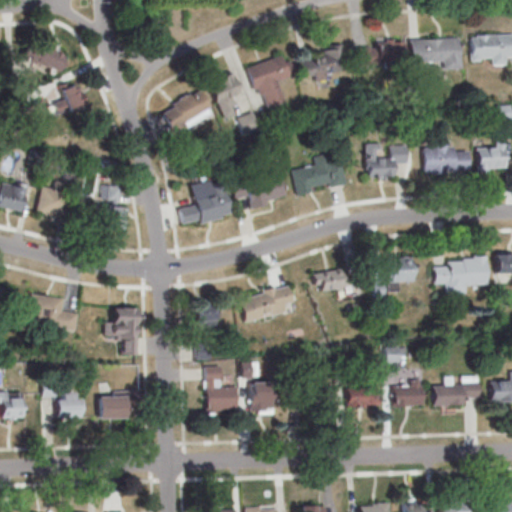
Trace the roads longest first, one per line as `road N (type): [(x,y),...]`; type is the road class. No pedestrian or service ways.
road 1 (residential): [(511,212),(323,227),(242,253),(139,270),(0,245)]
road 2 (residential): [(168,511),(157,230),(101,0)]
road 3 (residential): [(511,452),(0,468)]
road 4 (residential): [(117,78),(314,0)]
